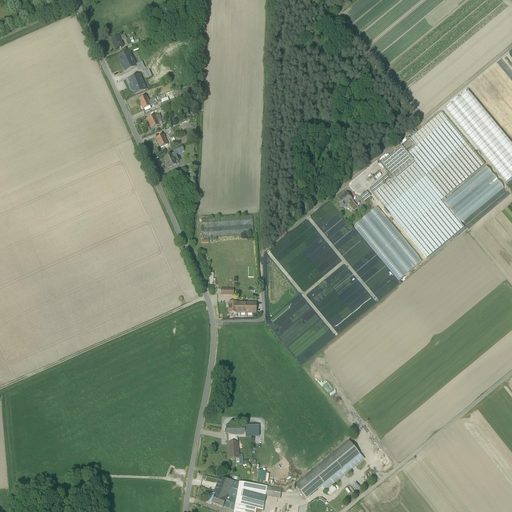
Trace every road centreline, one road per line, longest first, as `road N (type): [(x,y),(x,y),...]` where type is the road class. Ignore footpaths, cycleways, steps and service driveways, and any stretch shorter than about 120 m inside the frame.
road 1 (unclassified): [(77,2),(211,308),(185,511)]
road 2 (track): [(511,47),(259,256),(263,320),(213,322)]
road 3 (track): [(259,256),(267,78),(356,0)]
road 4 (track): [(207,296),(0,387)]
road 5 (track): [(511,372),(343,511)]
